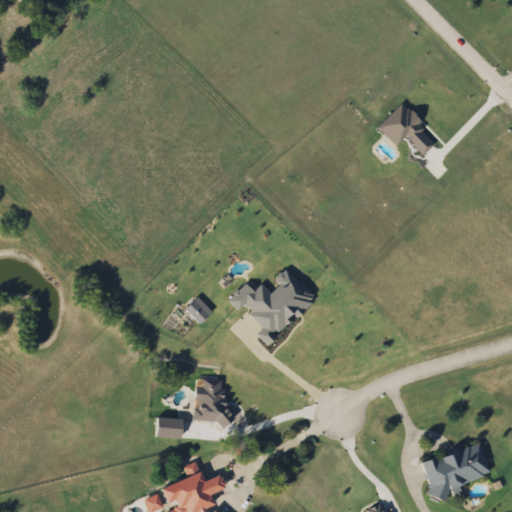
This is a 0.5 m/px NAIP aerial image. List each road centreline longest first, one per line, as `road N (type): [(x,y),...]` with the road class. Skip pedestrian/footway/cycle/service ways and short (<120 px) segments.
road 1 (residential): [(511,343),(397,380),(343,412)]
road 2 (residential): [(415,0),(511,97)]
